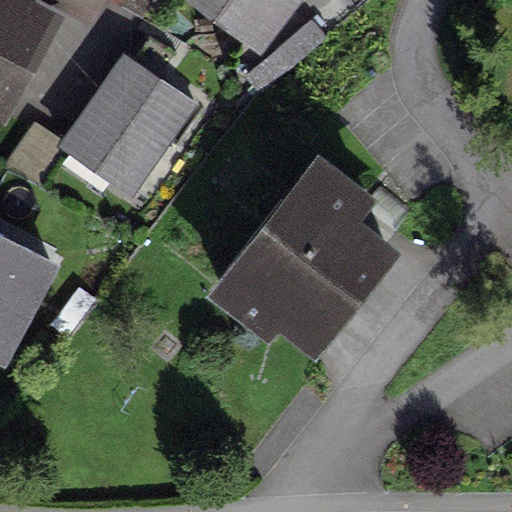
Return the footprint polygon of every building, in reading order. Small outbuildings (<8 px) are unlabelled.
[(43,0),(0,0),(0,115),(5,118),(64,11),(43,0)] [(52,0),(93,21),(103,0),(52,0)] [(114,0),(142,15),(150,0),(114,0)] [(197,0),(261,48),(298,0),(197,0)] [(311,15),(245,72),(261,91),(327,35),(311,15)] [(60,134),(58,138),(68,144),(133,192),(200,99),(124,46),(60,134)] [(60,134),(34,117),(5,162),(41,185),(68,144),(58,138),(60,134)] [(317,135),(204,275),(271,329),(282,316),(316,344),(404,236),(365,204),(379,185),(317,135)] [(0,217),(0,352),(5,356),(62,251),(0,217)]
